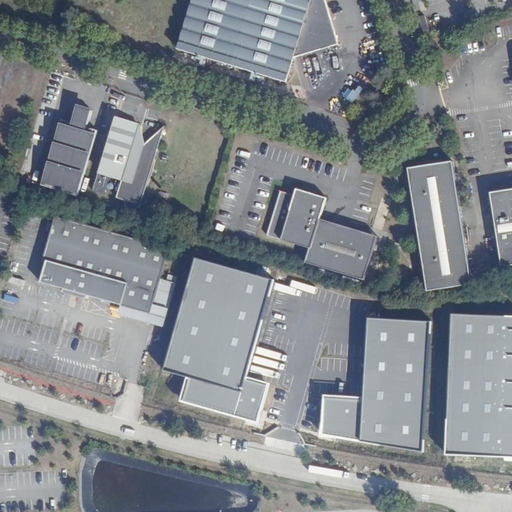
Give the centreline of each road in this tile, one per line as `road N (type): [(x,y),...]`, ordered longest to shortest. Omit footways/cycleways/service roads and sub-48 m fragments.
road 1 (unclassified): [(391,0),(414,104),(394,135),(371,141),(349,141),(0,34)]
road 2 (unclassified): [(495,504),(263,465),(119,431),(0,391)]
